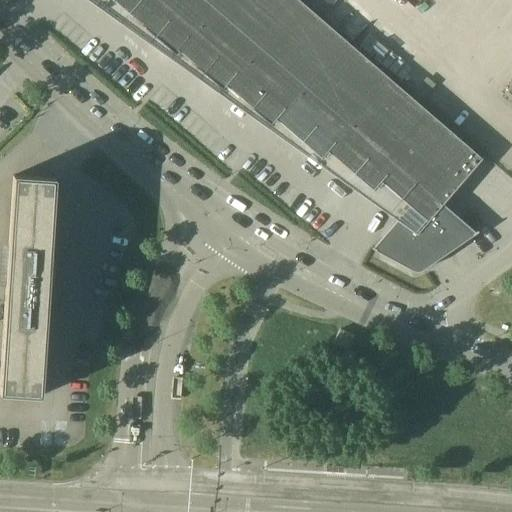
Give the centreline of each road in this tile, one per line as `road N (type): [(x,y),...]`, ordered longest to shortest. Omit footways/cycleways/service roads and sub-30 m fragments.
road 1 (unknown): [(66,0),(268,141),(318,187),(345,233),(331,291)]
road 2 (unclassified): [(200,211),(167,266),(132,372),(121,501)]
road 3 (unclassified): [(157,502),(168,363),(187,301),(232,232)]
road 4 (unclassified): [(200,211),(0,32)]
road 5 (unclassified): [(423,333),(346,300),(232,232)]
road 6 (primary): [(349,511),(157,502)]
road 7 (unclassified): [(511,249),(447,323),(423,333)]
road 8 (primary): [(121,501),(0,494)]
